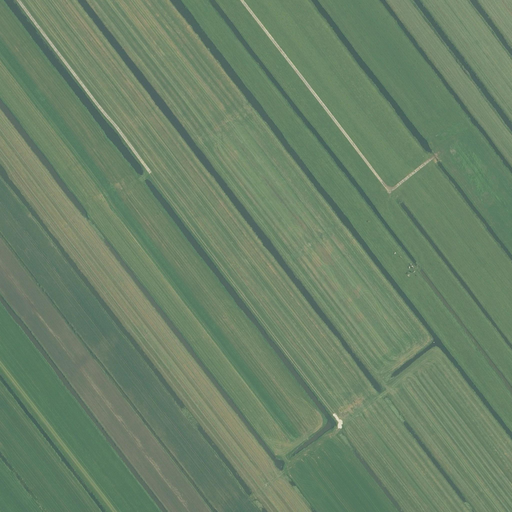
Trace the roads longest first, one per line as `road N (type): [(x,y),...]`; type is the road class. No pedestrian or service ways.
road 1 (track): [(241,0),(389,191),(436,154)]
road 2 (track): [(387,188),(391,218),(511,376)]
road 3 (track): [(17,0),(149,172)]
